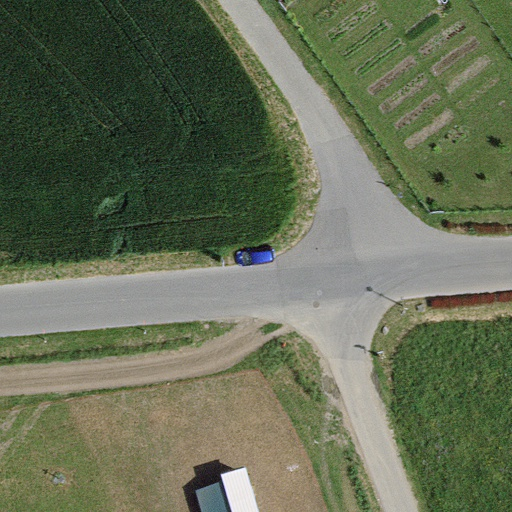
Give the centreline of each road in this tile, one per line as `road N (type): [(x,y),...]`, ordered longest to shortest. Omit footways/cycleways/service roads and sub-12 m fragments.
road 1 (unclassified): [(325,283),(0,312)]
road 2 (unclassified): [(237,0),(320,109),(351,174),(372,279)]
road 3 (residential): [(325,283),(403,511)]
road 4 (unclassified): [(511,268),(372,279)]
